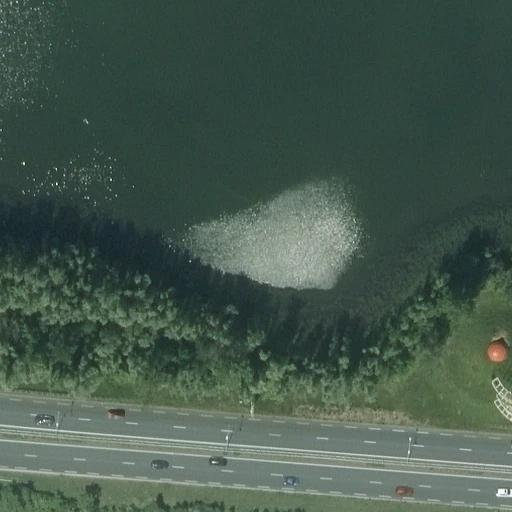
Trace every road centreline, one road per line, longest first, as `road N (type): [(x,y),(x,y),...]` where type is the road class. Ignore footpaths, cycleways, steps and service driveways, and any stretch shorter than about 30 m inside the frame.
road 1 (trunk): [(511,454),(0,411)]
road 2 (trunk): [(0,453),(511,494)]
